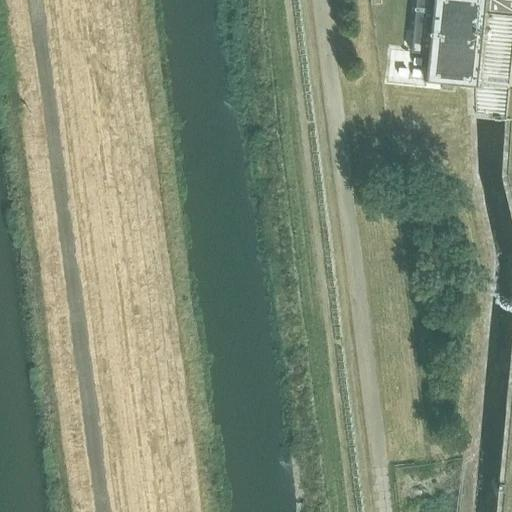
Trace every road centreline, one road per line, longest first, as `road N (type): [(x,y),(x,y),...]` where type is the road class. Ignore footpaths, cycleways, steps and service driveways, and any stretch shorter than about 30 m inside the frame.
road 1 (unclassified): [(385,511),(320,0)]
road 2 (unclassified): [(94,511),(32,0)]
